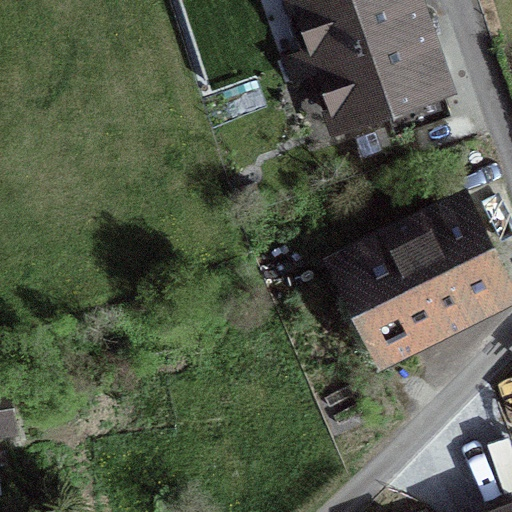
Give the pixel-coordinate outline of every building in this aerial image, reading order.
[(297,0),(314,47),(411,14),(406,0),(297,0)] [(411,14),(314,47),(338,116),(435,83),(411,14)] [(466,201),(331,264),(374,354),(508,291),(466,201)] [(193,392),(222,460),(286,432),(230,300),(101,355),(129,420),(193,392)] [(2,384),(0,384),(0,423),(8,422),(2,384)] [(511,511),(511,498),(478,511),(511,511)]
